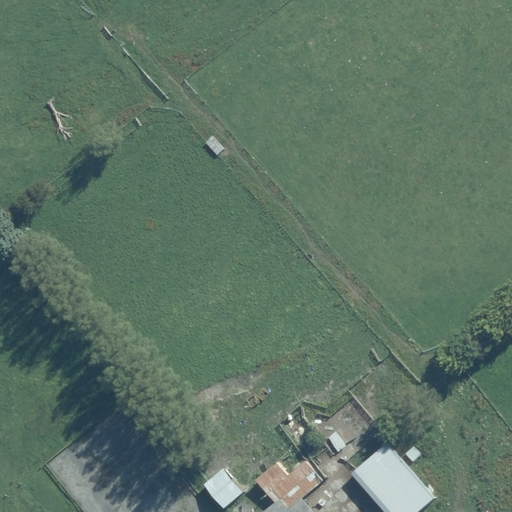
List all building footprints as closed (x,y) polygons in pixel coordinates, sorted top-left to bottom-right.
[(215,511),(124,403),(49,463),(89,511),(215,511)] [(389,439),(354,470),(390,511),(418,511),(438,495),(389,439)] [(294,511),(291,508),(326,478),(308,455),(301,461),(303,464),(293,472),(283,460),(260,479),(278,501),(263,511),(294,511)] [(227,464),(207,481),(229,507),(249,490),(227,464)] [(508,484),(481,486),(482,501),(510,498),(508,484)]
